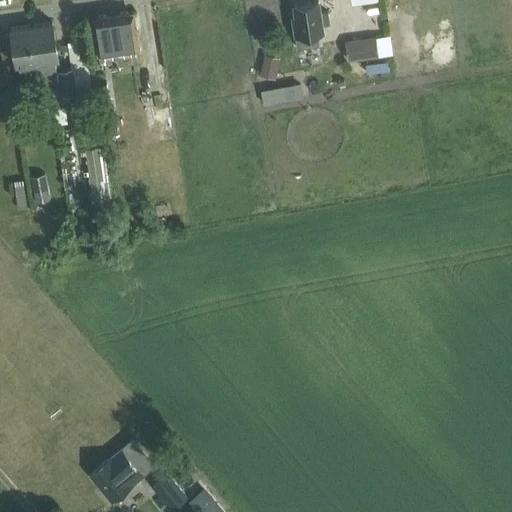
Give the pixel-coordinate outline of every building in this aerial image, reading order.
[(317,33),(322,32),(321,25),(329,24),(327,12),(319,14),(318,1),(294,5),(295,16),(293,16),(298,48),(319,44),(317,33)] [(134,47),(138,47),(133,12),(93,18),(99,59),(117,57),(117,63),(136,60),(134,47)] [(52,22),(28,25),(34,62),(49,59),(50,71),(41,73),(43,84),(57,82),(59,95),(75,93),(72,69),(56,71),(54,59),(57,59),(52,22)] [(19,64),(20,77),(41,73),(50,71),(49,59),(34,62),(28,25),(10,27),(15,65),(19,64)] [(375,36),(347,40),(349,60),(377,56),(375,36)] [(286,81),(264,82),(265,96),(287,95),(286,81)] [(39,98),(50,97),(59,95),(57,82),(43,84),(37,85),(39,98)] [(67,100),(53,102),(56,119),(69,117),(67,100)] [(86,146),(101,144),(98,123),(83,125),(86,146)] [(31,176),(36,201),(50,198),(45,173),(31,176)] [(132,482),(153,464),(132,439),(90,473),(111,498),(132,481),(132,482)] [(188,497),(168,473),(152,487),(172,510),(188,497)] [(207,479),(194,486),(209,511),(216,511),(224,507),(207,479)]
